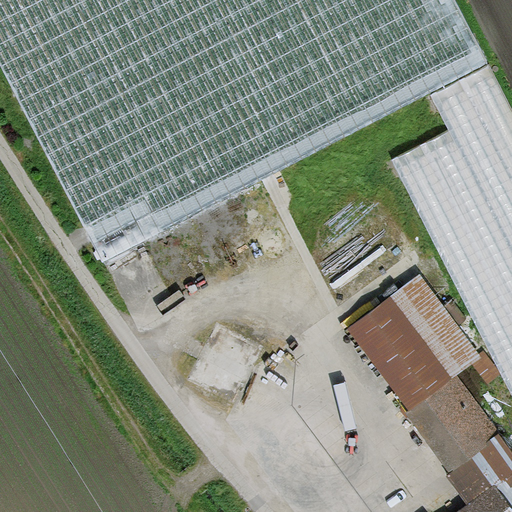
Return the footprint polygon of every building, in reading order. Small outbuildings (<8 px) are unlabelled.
[(0,0),(0,63),(102,259),(487,59),(455,0),(0,0)] [(511,511),(511,111),(488,64),(431,93),(450,130),(392,159),(511,393),(511,511)] [(419,272),(347,325),(409,408),(405,411),(450,471),(446,474),(467,503),(494,483),(511,508),(511,450),(454,373),(480,354),(419,272)] [(262,346),(214,323),(185,383),(233,406),(262,346)] [(511,511),(511,508),(494,483),(467,503),(459,509),(457,506),(448,511),(424,511),(423,511),(511,511)]
